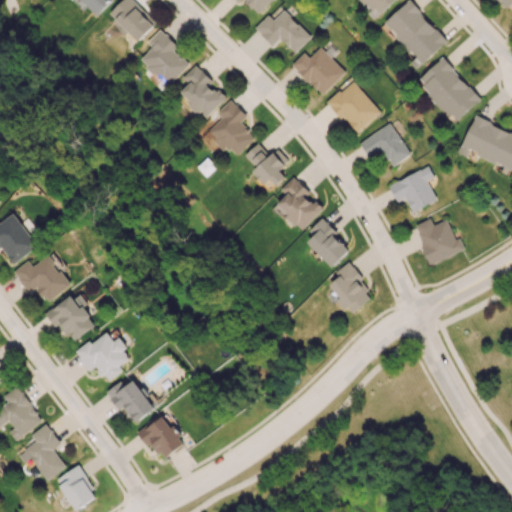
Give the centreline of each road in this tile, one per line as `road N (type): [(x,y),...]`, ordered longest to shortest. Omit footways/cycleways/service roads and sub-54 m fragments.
road 1 (residential): [(417,317),(394,257),(342,176),(175,0)]
road 2 (residential): [(144,511),(252,457),(417,317)]
road 3 (residential): [(0,312),(147,510)]
road 4 (residential): [(417,317),(474,434),(511,491)]
